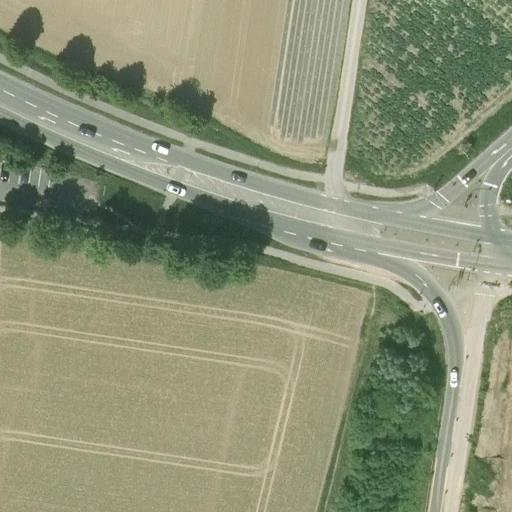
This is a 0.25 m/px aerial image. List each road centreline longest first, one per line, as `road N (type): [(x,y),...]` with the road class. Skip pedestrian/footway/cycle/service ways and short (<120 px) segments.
road 1 (secondary): [(398,222),(217,173),(0,80)]
road 2 (secondary): [(0,110),(207,200),(377,244)]
road 3 (track): [(330,205),(360,0)]
road 4 (motorway): [(463,362),(441,511)]
road 5 (motorway): [(377,244),(440,300),(463,362)]
road 6 (motorway): [(504,155),(398,222)]
